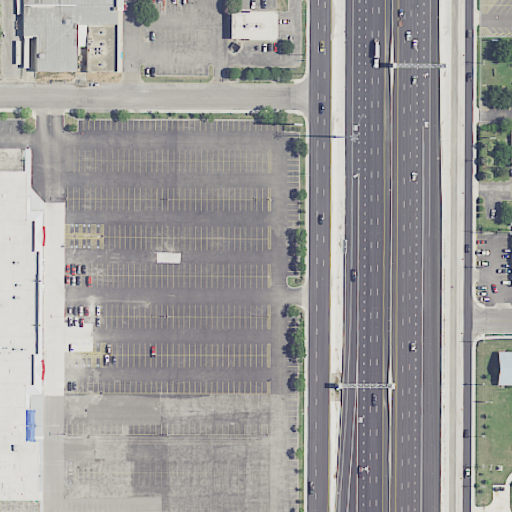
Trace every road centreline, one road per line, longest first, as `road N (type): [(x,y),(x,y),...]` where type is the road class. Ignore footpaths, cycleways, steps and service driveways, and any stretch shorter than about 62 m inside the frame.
road 1 (secondary): [(459,511),(463,58)]
road 2 (motorway): [(377,189),(344,511)]
road 3 (residential): [(323,96),(0,93)]
road 4 (motorway): [(377,189),(375,511)]
road 5 (motorway): [(408,400),(406,126)]
road 6 (secondary): [(323,0),(322,268)]
road 7 (secondary): [(322,268),(321,511)]
road 8 (motorway): [(377,0),(377,189)]
road 9 (motorway): [(406,126),(404,0)]
